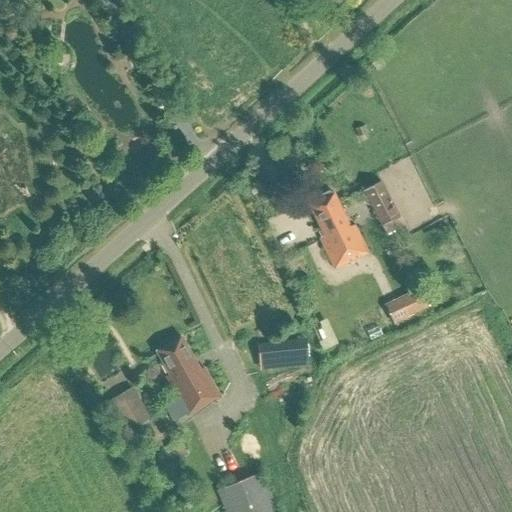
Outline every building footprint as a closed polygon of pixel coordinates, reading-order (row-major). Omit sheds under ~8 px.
[(378,56),(371,63),(377,70),(384,62),(378,56)] [(387,234),(403,225),(380,181),(363,189),(387,234)] [(318,200),(309,204),(323,235),(319,237),(332,266),(365,250),(352,222),(348,224),(333,193),(331,194),(327,190),(318,195),(318,200)] [(393,322),(429,305),(420,287),(384,304),(393,322)] [(312,344),(322,337),(312,320),(302,327),(312,344)] [(196,323),(184,327),(191,351),(203,348),(196,323)] [(253,376),(272,369),(259,333),(240,340),(253,376)] [(165,376),(187,413),(219,393),(203,367),(200,369),(180,337),(157,351),(170,373),(165,376)] [(150,418),(132,386),(108,400),(126,432),(150,418)] [(159,450),(168,465),(188,453),(179,438),(159,450)] [(277,511),(261,472),(216,490),(224,511),(277,511)]
